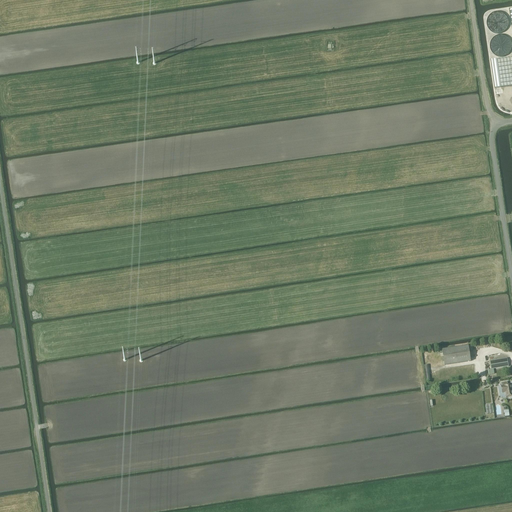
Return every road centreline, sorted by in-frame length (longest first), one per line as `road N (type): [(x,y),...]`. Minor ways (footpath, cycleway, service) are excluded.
road 1 (unclassified): [(49,511),(0,171)]
road 2 (unclassified): [(511,273),(495,125)]
road 3 (unclassified): [(495,125),(470,0)]
